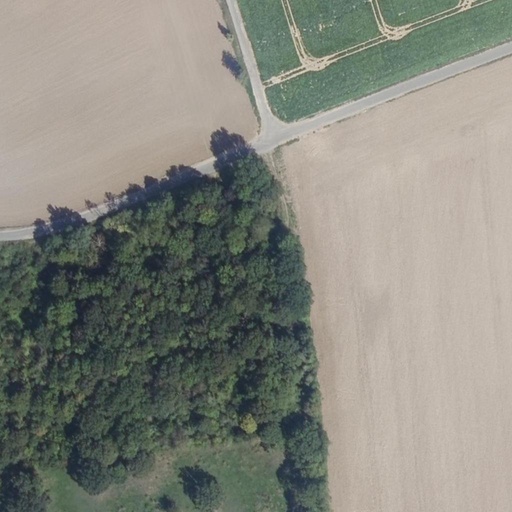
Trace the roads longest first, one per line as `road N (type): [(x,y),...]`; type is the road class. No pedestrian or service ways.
road 1 (unclassified): [(0,239),(96,215),(511,47)]
road 2 (track): [(233,0),(274,138)]
